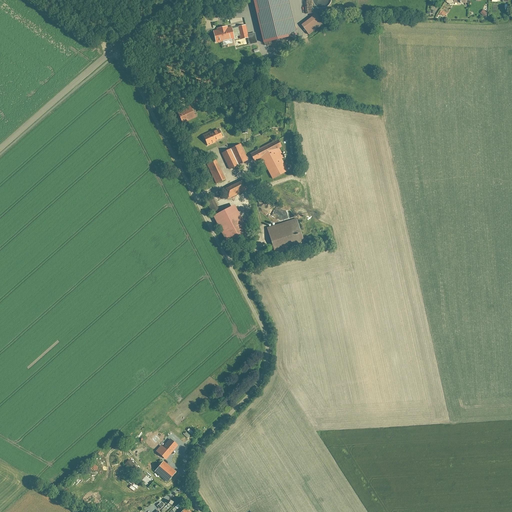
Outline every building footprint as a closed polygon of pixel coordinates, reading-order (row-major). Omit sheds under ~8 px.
[(271,53),(268,40),(296,34),(294,24),(293,25),(288,0),(261,0),(263,7),(275,5),(279,27),(266,30),(263,14),(250,17),(258,55),(271,53)] [(314,13),(301,23),(307,30),(320,21),(314,13)] [(236,28),(239,39),(248,36),(245,26),(236,28)] [(213,32),(216,44),(234,39),(231,27),(213,32)] [(177,110),(182,124),(196,118),(190,105),(177,110)] [(248,160),(235,134),(226,139),(238,165),(248,160)] [(262,159),(272,178),(287,171),(276,151),(281,149),(276,139),(249,153),(254,163),(262,159)] [(238,167),(228,149),(219,153),(229,171),(238,167)] [(207,166),(215,184),(226,179),(218,161),(207,166)] [(224,189),(228,199),(246,191),(242,181),(224,189)] [(225,244),(247,234),(233,205),(211,215),(225,244)] [(267,228),(274,255),(302,247),(296,221),(267,228)] [(170,456),(177,447),(169,440),(164,447),(161,445),(156,452),(163,458),(166,454),(170,456)] [(160,463),(153,472),(167,482),(173,473),(160,463)] [(140,467),(133,476),(145,487),(153,478),(140,467)]
